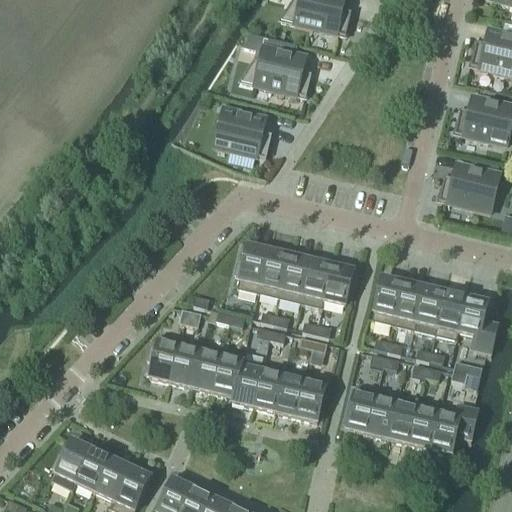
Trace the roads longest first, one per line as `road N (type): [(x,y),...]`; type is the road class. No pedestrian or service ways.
road 1 (residential): [(0,457),(240,196),(265,202)]
road 2 (residential): [(400,235),(458,0)]
road 3 (residential): [(398,0),(265,202)]
road 4 (residential): [(265,202),(400,235)]
